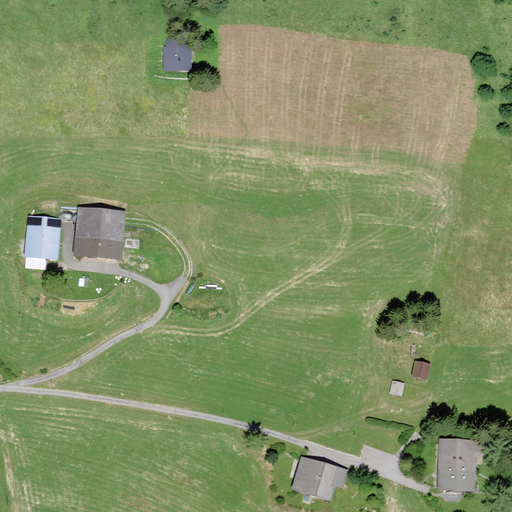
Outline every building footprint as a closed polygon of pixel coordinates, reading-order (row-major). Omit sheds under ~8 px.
[(190,40),(168,40),(168,48),(164,48),(164,71),(190,71),(190,40)] [(123,214),(80,210),(76,257),(119,261),(123,214)] [(59,222),(30,220),(27,257),(56,259),(59,222)] [(429,365),(415,362),(412,377),(425,380),(429,365)] [(404,385),(392,382),(389,395),(401,398),(404,385)] [(484,444),(442,442),(440,489),(472,491),(473,456),(483,456),(484,444)] [(346,473),(304,461),(295,489),(329,499),(333,485),(342,488),(346,473)]
